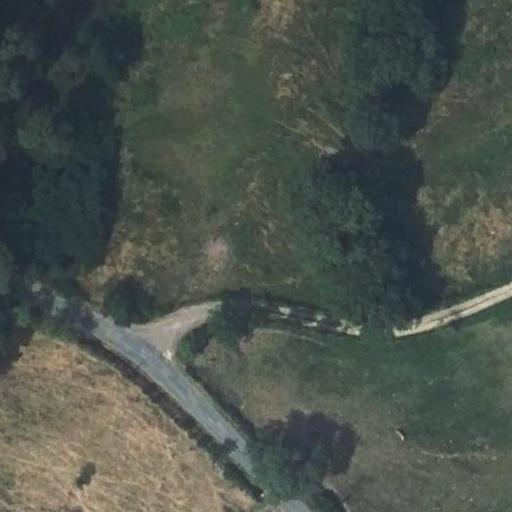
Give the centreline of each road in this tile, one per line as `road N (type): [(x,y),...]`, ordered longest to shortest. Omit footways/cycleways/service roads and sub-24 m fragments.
road 1 (unknown): [(511,288),(431,323),(350,332),(271,313),(191,310),(113,340)]
road 2 (unclassified): [(280,511),(125,346),(0,288)]
